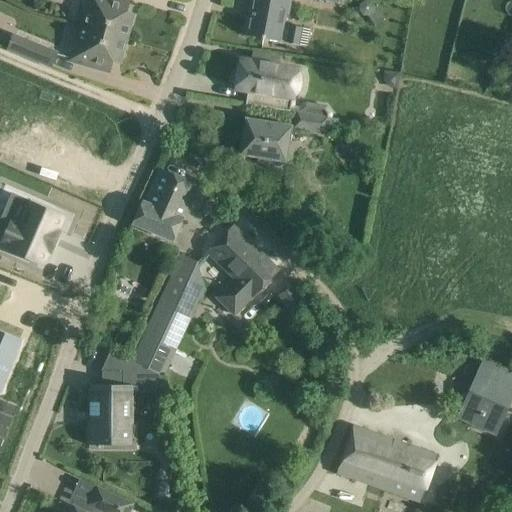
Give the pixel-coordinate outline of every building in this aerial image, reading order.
[(86,13),(82,27),(126,40),(133,16),(125,13),(128,1),(124,0),(85,0),(82,12),(86,13)] [(251,0),(248,18),(246,18),(242,35),(308,47),(311,30),(287,25),(291,0),(251,0)] [(126,40),(82,27),(78,41),(74,40),(67,62),(108,73),(111,61),(120,64),(126,40)] [(56,53),(24,40),(18,55),(50,68),(56,53)] [(252,62),(240,60),(238,74),(234,75),(233,83),(236,86),(236,90),(248,92),(245,105),(287,112),(290,98),(292,98),(293,94),(297,89),(298,80),(296,73),(296,69),(278,66),(279,59),(253,55),(252,62)] [(446,73),(443,83),(460,87),(462,77),(446,73)] [(323,132),(326,118),(296,114),(294,127),(323,132)] [(245,120),(239,155),(258,158),(257,163),(275,166),(276,161),(285,162),(290,127),(245,120)] [(160,171),(150,191),(145,203),(141,202),(131,225),(173,242),(196,187),(160,171)] [(4,220),(0,227),(0,242),(9,246),(8,250),(42,265),(48,251),(51,252),(59,233),(56,232),(62,218),(40,208),(28,204),(19,226),(4,220)] [(233,227),(219,241),(207,253),(233,279),(215,298),(234,316),(263,285),(277,271),(233,227)] [(196,263),(180,256),(131,362),(163,377),(203,291),(196,263)] [(0,316),(0,377),(1,378),(23,326),(0,316)] [(128,386),(89,386),(89,446),(132,446),(132,391),(167,391),(163,377),(131,362),(109,352),(101,372),(128,372),(128,386)] [(511,396),(511,393),(476,378),(463,407),(500,423),(511,396)] [(438,455),(371,432),(353,426),(336,474),(421,504),(438,455)] [(97,511),(99,509),(104,511),(127,511),(131,504),(96,488),(85,511),(80,511),(66,505),(63,511),(97,511)]
